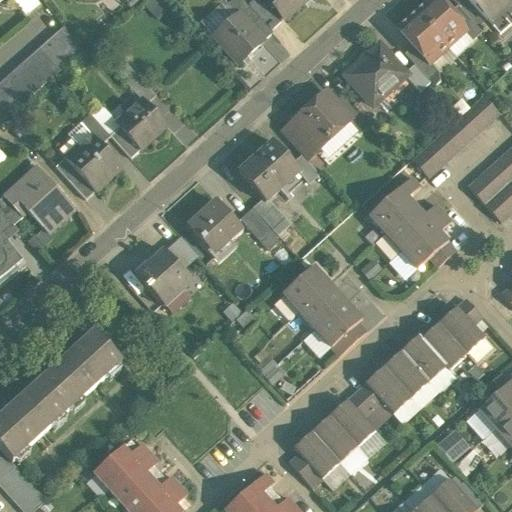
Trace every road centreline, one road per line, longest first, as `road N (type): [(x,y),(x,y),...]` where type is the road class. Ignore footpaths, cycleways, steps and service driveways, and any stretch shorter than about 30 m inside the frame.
road 1 (residential): [(374,0),(0,336)]
road 2 (residential): [(263,447),(450,272),(468,289)]
